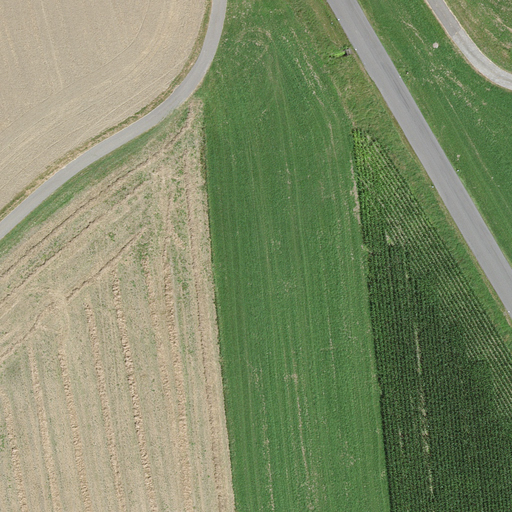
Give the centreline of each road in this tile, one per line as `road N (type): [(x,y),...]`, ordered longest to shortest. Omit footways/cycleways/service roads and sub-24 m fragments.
road 1 (tertiary): [(338,0),(511,295)]
road 2 (track): [(219,0),(216,32),(183,97),(84,160),(0,231)]
